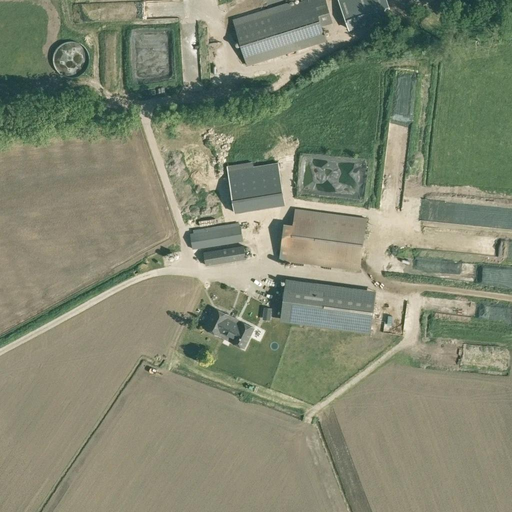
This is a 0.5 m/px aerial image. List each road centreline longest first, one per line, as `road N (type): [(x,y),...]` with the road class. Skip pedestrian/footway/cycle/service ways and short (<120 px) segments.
road 1 (track): [(427,0),(268,89),(0,118)]
road 2 (track): [(0,349),(119,287)]
